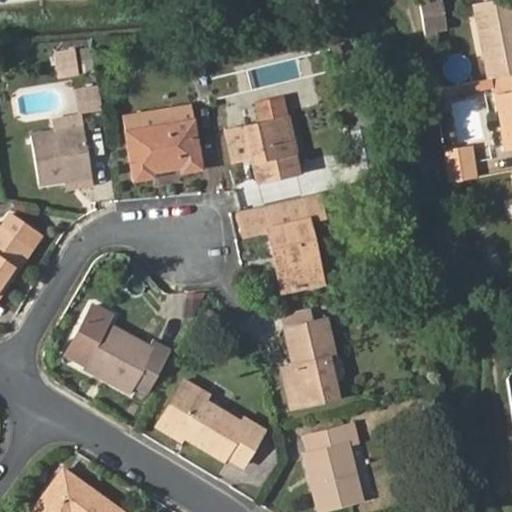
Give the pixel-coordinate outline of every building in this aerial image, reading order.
[(445,0),(444,0),(421,2),(423,36),(448,34),(445,0)] [(505,78),(511,76),(511,0),(506,0),(477,6),(493,81),(505,78)] [(511,76),(505,78),(508,93),(499,96),(509,150),(511,149),(511,76)] [(77,86),(77,112),(101,111),(101,86),(77,86)] [(449,89),(437,91),(438,98),(438,99),(450,97),(449,89)] [(124,116),(134,178),(154,175),(153,170),(180,166),(181,171),(201,168),(194,120),(191,106),(124,116)] [(259,182),(298,173),(286,116),(225,130),(233,161),(253,157),(259,182)] [(32,135),(40,184),(92,175),(84,126),(32,135)] [(353,158),(367,158),(367,129),(353,129),(353,158)] [(472,152),(447,157),(447,158),(449,168),(474,163),(472,152)] [(474,163),(449,168),(452,185),(477,180),(478,180),(474,163)] [(303,193),(298,173),(259,182),(263,201),(303,193)] [(327,218),(320,192),(303,196),(309,222),(327,218)] [(309,222),(303,196),(264,205),(270,230),(283,291),(322,282),(309,222)] [(264,205),(237,211),(243,237),(270,230),(264,205)] [(0,227),(0,285),(9,272),(13,275),(32,249),(26,246),(37,230),(11,213),(1,229),(0,227)] [(42,234),(37,230),(26,246),(32,249),(42,234)] [(0,294),(13,275),(9,272),(0,285),(0,294)] [(309,308),(281,314),(293,364),(303,406),(339,398),(329,356),(335,354),(326,316),(312,320),(309,308)] [(108,325),(84,367),(130,394),(135,384),(147,391),(171,352),(154,342),(149,348),(108,325)] [(303,406),(293,364),(283,366),(293,408),(303,406)] [(185,380),(164,416),(187,430),(184,437),(224,460),(226,456),(243,466),(260,435),(205,401),(209,394),(185,380)] [(187,430),(164,416),(157,425),(182,440),(184,437),(187,430)] [(307,454),(321,510),(362,499),(348,444),(356,442),(352,424),(306,435),(311,453),(307,454)] [(121,511),(63,471),(34,511),(121,511)]
